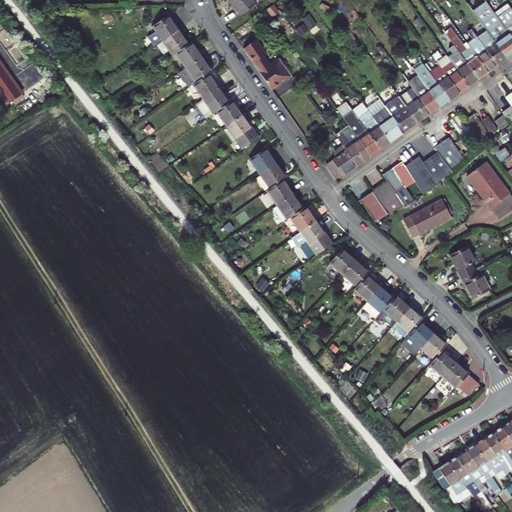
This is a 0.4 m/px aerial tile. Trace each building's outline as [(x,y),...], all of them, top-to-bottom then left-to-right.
[(252,0),(230,0),(241,14),(255,4),(252,0)] [(501,13),(496,17),(501,22),(503,26),(511,38),(511,9),(510,7),(506,9),(511,15),(505,19),(501,13)] [(490,8),(477,18),(483,26),(485,30),(506,58),(511,53),(511,38),(503,26),(501,22),(496,17),(490,8)] [(164,40),(178,30),(168,16),(154,26),(164,40)] [(467,43),(466,42),(463,44),(451,28),(444,32),(448,38),(478,79),(487,72),(467,43)] [(188,44),(178,30),(164,40),(173,55),(176,52),(188,44)] [(485,30),(476,37),(497,65),(506,58),(485,30)] [(476,37),(467,43),(487,72),(497,65),(476,37)] [(468,86),(478,79),(448,38),(445,40),(449,45),(442,51),(451,63),(468,86)] [(256,41),(243,49),(256,68),(257,67),(261,72),(260,73),(271,90),(291,76),(279,59),(269,66),(263,57),(266,55),(256,41)] [(176,52),(186,67),(202,57),(192,42),(188,44),(176,52)] [(211,71),(202,57),(186,67),(179,72),(189,87),(193,84),(208,73),(211,71)] [(20,89),(0,62),(0,88),(7,98),(20,89)] [(451,63),(442,69),(455,87),(459,92),(468,86),(451,63)] [(423,64),(413,70),(429,91),(440,106),(449,100),(429,73),(423,64)] [(439,66),(429,73),(449,100),(459,92),(455,87),(442,69),(439,66)] [(219,88),(208,73),(193,84),(204,98),(219,88)] [(413,90),(410,87),(397,96),(398,98),(399,99),(413,90)] [(229,103),(219,88),(204,98),(198,103),(208,118),(217,111),(229,103)] [(413,90),(399,99),(417,123),(430,114),(419,98),(413,90)] [(429,91),(419,98),(430,114),(440,106),(429,91)] [(399,99),(398,98),(385,107),(403,133),(417,123),(399,99)] [(242,115),(232,101),(229,103),(217,111),(227,126),(242,115)] [(509,124),(511,122),(511,107),(511,106),(501,113),(503,115),(509,124)] [(372,116),(391,142),(403,133),(385,107),(372,116)] [(368,111),(358,119),(380,150),(391,142),(372,116),(368,111)] [(452,123),(461,116),(460,114),(450,121),(452,123)] [(474,114),(464,121),(473,133),(482,146),(491,139),(474,114)] [(258,139),(242,115),(227,126),(242,149),(258,139)] [(500,130),(509,124),(503,115),(494,121),(500,130)] [(461,116),(452,123),(463,138),(464,140),(473,133),(464,121),(461,116)] [(356,117),(347,124),(348,125),(370,157),(380,150),(358,119),(356,117)] [(370,157),(348,125),(335,135),(343,146),(357,166),(370,157)] [(464,162),(447,138),(434,148),(437,152),(451,173),(464,162)] [(464,140),(463,138),(454,145),(464,159),(473,152),(464,140)] [(337,181),(357,166),(343,146),(335,151),(334,155),(336,158),(326,165),(337,181)] [(275,163),(265,148),(250,159),(260,174),(275,163)] [(451,173),(437,152),(424,161),(440,182),(451,173)] [(511,165),(511,154),(503,160),(509,168),(511,165)] [(413,179),(423,194),(440,182),(424,161),(420,155),(405,166),(413,179)] [(403,186),(413,179),(405,166),(402,161),(392,169),(403,186)] [(467,177),(495,214),(511,201),(511,197),(486,162),(467,177)] [(285,178),(275,163),(260,174),(270,188),(282,180),(285,178)] [(392,169),(382,175),(383,176),(387,182),(396,194),(405,188),(403,186),(392,169)] [(292,194),(282,180),(270,188),(268,190),(277,205),(292,194)] [(396,194),(387,182),(373,191),(383,208),(398,198),(396,194)] [(373,191),(360,200),(373,220),(387,215),(383,208),(373,191)] [(302,209),(292,194),(277,205),(272,208),(282,223),(290,217),(302,209)] [(442,201),(404,221),(412,237),(418,233),(419,235),(451,218),(442,201)] [(511,211),(511,201),(495,214),(500,221),(511,211)] [(290,217),(301,232),(316,222),(306,207),(302,209),(290,217)] [(306,240),(316,255),(331,244),(316,222),(301,232),(292,238),(297,246),(306,240)] [(456,272),(459,278),(474,270),(471,264),(476,262),(467,246),(450,256),(458,271),(456,272)] [(343,275),(355,261),(342,250),(330,264),(343,275)] [(369,273),(355,261),(343,275),(356,287),(366,276),(369,273)] [(487,272),(483,265),(474,270),(459,278),(463,284),(465,284),(473,299),(490,290),(482,274),(487,272)] [(380,287),(366,276),(356,287),(354,290),(367,302),(380,287)] [(393,299),(380,287),(367,302),(363,307),(376,319),(379,315),(381,313),(393,299)] [(409,308),(396,296),(393,299),(381,313),(379,315),(393,327),(397,322),(409,308)] [(423,319),(409,308),(397,322),(410,333),(420,322),(423,319)] [(434,334),(420,322),(410,333),(408,336),(421,348),(434,334)] [(447,345),(434,334),(421,348),(434,360),(442,351),(447,345)] [(456,362),(442,351),(434,360),(430,365),(444,376),(456,362)] [(469,374),(456,362),(444,376),(457,388),(469,374)] [(469,374),(459,386),(469,395),(479,383),(469,374)] [(511,421),(511,420),(502,426),(511,440),(511,421)] [(511,440),(502,426),(493,432),(511,460),(511,440)] [(511,465),(511,460),(493,432),(484,438),(504,467),(506,469),(511,465)] [(504,467),(484,438),(475,444),(495,472),(495,473),(504,467)] [(495,472),(475,444),(466,450),(487,480),(498,495),(502,492),(491,475),(495,472)] [(487,480),(466,450),(458,455),(470,474),(483,493),(487,490),(483,483),(487,480)] [(470,474),(458,455),(448,462),(462,482),(466,488),(482,511),(487,507),(479,495),(483,493),(470,474)] [(433,471),(452,498),(466,488),(462,482),(448,462),(433,471)]
